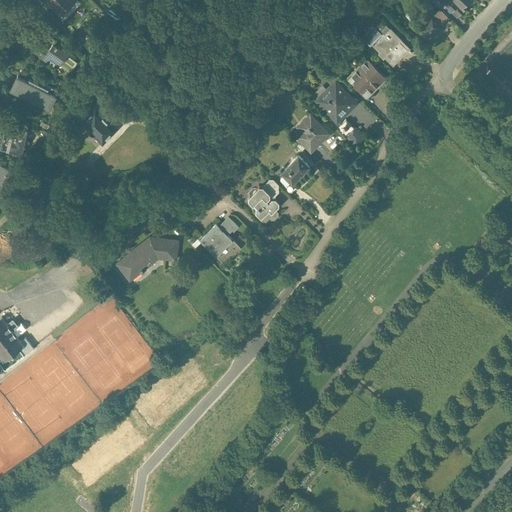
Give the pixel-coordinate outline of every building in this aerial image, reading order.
[(74,0),(38,0),(56,18),(74,0)] [(432,0),(441,8),(446,4),(441,0),(432,0)] [(467,0),(441,0),(446,4),(457,15),(464,8),(462,6),(467,0)] [(23,4),(13,2),(11,11),(21,14),(23,4)] [(448,16),(440,7),(432,14),(440,23),(448,16)] [(431,13),(416,26),(426,38),(441,24),(440,23),(432,14),(431,13)] [(402,37),(390,25),(389,26),(386,23),(381,29),(384,31),(377,38),(376,36),(381,31),(373,23),(362,34),(370,42),(371,41),(380,50),(379,51),(383,56),(384,54),(393,62),(408,47),(400,39),(402,37)] [(67,55),(57,47),(58,46),(56,45),(56,46),(53,44),(49,49),(39,42),(33,51),(43,58),(47,53),(61,63),(67,55)] [(303,42),(287,60),(292,64),(308,46),(303,42)] [(387,75),(367,55),(347,75),(367,95),(387,75)] [(324,86),(334,77),(330,74),(321,83),(324,86)] [(53,87),(37,79),(37,80),(38,80),(37,82),(29,78),(29,79),(30,79),(29,81),(21,78),(16,87),(37,98),(35,101),(49,107),(54,96),(54,95),(56,95),(50,92),(52,87),(53,88),(53,87)] [(355,100),(336,81),(317,99),(337,119),(337,118),(355,100)] [(115,127),(95,107),(82,120),(89,127),(89,130),(90,132),(93,134),(96,133),(103,140),(115,127)] [(329,131),(310,112),(303,120),(307,124),(296,135),(301,140),(297,143),(302,147),(305,144),(311,149),(329,131)] [(346,118),(342,122),(337,118),(337,119),(333,123),(345,135),(354,127),(346,118)] [(25,127),(7,123),(2,145),(20,149),(20,148),(23,136),(25,127)] [(298,154),(281,171),(284,174),(280,177),(286,182),(286,183),(290,179),(292,182),(292,181),(309,164),(298,154)] [(11,166),(1,162),(0,164),(0,186),(4,188),(7,182),(9,183),(15,170),(10,168),(11,166)] [(278,183),(273,178),(269,178),(263,185),(272,194),(279,187),(278,183)] [(292,182),(290,179),(286,183),(286,182),(284,184),(291,192),(297,186),(292,181),(292,182)] [(272,194),(263,185),(259,185),(248,196),(249,200),(253,204),(254,203),(257,206),(256,208),(256,212),(262,218),(265,218),(279,205),(279,201),(275,197),(272,198),(270,196),(272,194)] [(238,225),(231,217),(226,222),(232,229),(234,230),(238,225)] [(221,228),(216,223),(197,243),(201,239),(206,245),(209,243),(223,257),(233,247),(234,248),(238,244),(227,234),(232,229),(226,222),(221,228)] [(195,228),(186,238),(193,244),(202,235),(195,228)] [(150,237),(120,261),(132,277),(158,256),(175,258),(177,240),(150,237)] [(21,340),(2,317),(1,316),(1,317),(0,317),(0,362),(5,368),(34,346),(25,336),(21,340)]
